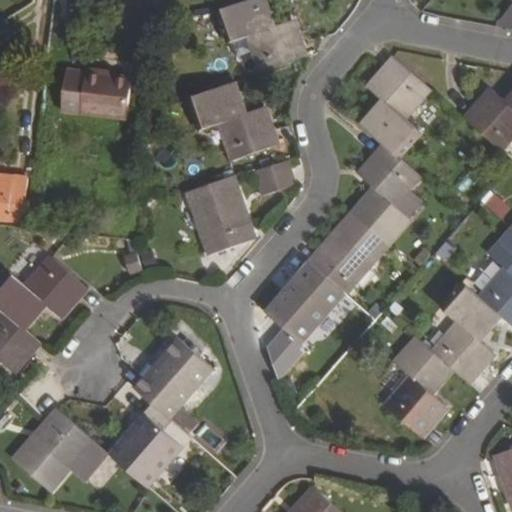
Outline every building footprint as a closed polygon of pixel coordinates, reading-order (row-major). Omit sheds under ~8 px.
[(264,0),(250,0),(221,10),(232,41),(250,35),(264,72),(305,58),(292,21),(274,26),(264,0)] [(511,10),(496,29),(511,31),(511,10)] [(14,61),(0,69),(0,85),(4,92),(25,79),(14,61)] [(430,89),(397,61),(372,89),(389,104),(367,130),(388,149),(398,158),(422,132),(405,118),(430,89)] [(64,110),(129,117),(134,76),(68,69),(64,110)] [(232,83),(192,97),(203,130),(224,122),(236,158),(276,144),(264,109),(243,116),(232,83)] [(494,90),(466,121),(502,151),(511,140),(511,103),(511,105),(494,90)] [(398,158),(388,149),(363,179),(377,191),(356,216),(387,243),(409,219),(394,205),(419,176),(398,158)] [(300,180),(292,156),(258,168),(266,193),(300,180)] [(14,175),(0,174),(0,180),(13,182),(14,175)] [(0,219),(25,222),(30,177),(14,175),(13,182),(0,180),(0,219)] [(232,177),(191,192),(211,251),(252,236),(232,177)] [(489,190),(477,201),(497,222),(509,210),(489,190)] [(356,216),(313,266),(345,293),(387,243),(356,216)] [(511,233),(494,255),(509,269),(482,298),(503,317),(511,324),(511,233)] [(14,274),(0,289),(0,306),(24,327),(46,302),(62,315),(86,287),(52,259),(28,286),(14,274)] [(345,293),(313,266),(271,313),(302,341),(345,293)] [(482,298),(467,285),(446,309),(462,324),(435,352),(457,370),(470,382),(495,353),(482,340),(503,317),(482,298)] [(24,327),(0,306),(0,356),(15,370),(40,341),(24,327)] [(435,352),(421,340),(400,363),(414,376),(391,402),(426,433),(450,406),(436,394),(457,370),(435,352)] [(181,341),(138,390),(158,407),(171,418),(213,369),(181,341)] [(158,407),(114,457),(146,484),(190,435),(171,418),(158,407)] [(110,453),(94,440),(63,413),(19,462),(50,489),(70,467),(86,481),(110,453)] [(205,425),(198,437),(216,448),(223,436),(205,425)] [(511,450),(497,456),(503,473),(511,470),(511,483),(510,484),(511,490),(511,450)] [(339,511),(313,489),(292,511),(339,511)]
